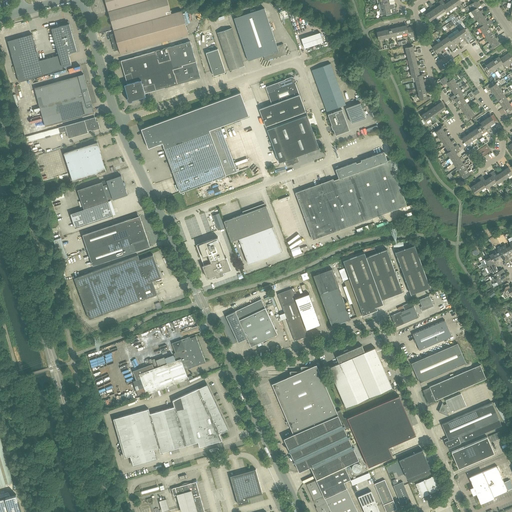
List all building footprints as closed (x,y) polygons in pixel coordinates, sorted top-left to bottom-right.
[(105,0),(108,12),(149,0),(105,0)] [(149,0),(108,12),(114,30),(171,13),(167,0),(149,0)] [(442,0),(441,0),(438,3),(440,5),(440,4),(445,11),(446,13),(451,9),(447,3),(445,4),(442,0)] [(452,0),(450,0),(447,3),(451,9),(456,6),(452,0)] [(470,7),(472,10),(472,11),(477,7),(481,5),(477,0),(476,0),(470,5),(471,7),(470,7)] [(435,5),(433,6),(435,8),(440,14),(445,11),(440,4),(440,5),(436,7),(435,5)] [(394,6),(379,10),(380,15),(381,15),(383,14),(386,14),(386,16),(391,14),(391,13),(390,10),(395,8),(394,6)] [(472,10),(471,11),(474,16),(481,12),(480,11),(477,7),(472,11),(472,10)] [(264,8),(234,18),(248,61),(263,56),(265,61),(287,54),(283,44),(277,46),(264,8)] [(430,8),(428,9),(430,12),(430,11),(435,17),(440,14),(435,8),(431,10),(430,8)] [(181,10),(171,13),(114,30),(115,33),(110,35),(114,51),(119,50),(120,53),(188,34),(181,10)] [(481,12),(474,16),(478,21),(484,17),(483,16),(481,13),(483,11),(482,10),(480,11),(481,12)] [(425,11),(423,13),(425,15),(430,21),(435,17),(430,11),(430,12),(427,14),(425,11)] [(484,17),(478,21),(481,26),(487,22),(487,21),(485,18),(487,16),(486,15),(483,16),(484,17)] [(481,26),(479,27),(482,33),(489,28),(488,27),(492,24),(489,20),(487,21),(487,22),(481,26)] [(69,24),(52,29),(62,66),(71,64),(68,53),(77,51),(69,24)] [(413,26),(407,28),(408,33),(408,37),(411,36),(411,37),(415,36),(413,26)] [(232,28),(217,33),(230,70),(244,66),(232,28)] [(464,28),(459,32),(463,38),(468,34),(464,28)] [(489,28),(482,33),(486,38),(492,33),(489,28)] [(320,32),(301,39),(304,48),(323,42),(320,32)] [(458,41),(463,38),(459,32),(454,35),(458,41)] [(489,43),(496,38),(492,33),(486,38),(489,43)] [(14,38),(7,40),(11,55),(12,55),(13,62),(15,68),(17,74),(19,82),(44,75),(41,65),(40,62),(36,48),(32,34),(31,34),(14,39),(14,38)] [(449,38),(453,45),(454,44),(458,41),(454,35),(449,38)] [(448,36),(443,40),(447,46),(449,45),(452,49),(456,46),(454,44),(453,45),(449,38),(448,36)] [(496,38),(489,43),(492,47),(490,48),(491,50),(494,48),(493,48),(499,43),(496,38)] [(443,40),(437,43),(442,50),(447,46),(443,40)] [(179,44),(189,81),(200,78),(190,41),(179,44)] [(432,47),(437,53),(442,50),(437,43),(432,47)] [(179,44),(167,48),(178,84),(189,81),(179,44)] [(166,87),(178,84),(167,48),(156,51),(166,87)] [(218,49),(206,53),(214,76),(226,72),(218,49)] [(135,57),(141,80),(145,93),(166,87),(156,51),(135,57)] [(500,59),(503,63),(502,63),(505,67),(506,65),(507,66),(511,64),(510,63),(505,56),(500,59)] [(121,61),(127,83),(141,80),(135,57),(121,61)] [(409,66),(417,64),(415,57),(408,59),(409,66)] [(498,57),(493,60),(498,67),(502,63),(503,63),(500,59),(498,57)] [(498,67),(493,60),(488,64),(493,70),(498,67)] [(312,70),(315,80),(334,73),(331,63),(311,71),(312,70)] [(493,70),(488,64),(483,67),(487,73),(487,74),(488,76),(490,75),(489,73),(493,70)] [(418,69),(410,71),(412,78),(414,77),(414,78),(422,76),(425,76),(424,73),(421,74),(421,75),(422,75),(419,75),(418,69)] [(315,80),(318,87),(337,81),(334,73),(315,80)] [(45,127),(89,114),(94,113),(92,106),(83,74),(78,75),(34,88),(45,127)] [(439,79),(437,81),(438,83),(440,81),(443,85),(447,83),(446,83),(451,80),(450,80),(449,78),(450,77),(448,74),(440,80),(439,79)] [(265,87),(272,104),(259,109),(265,126),(306,111),(295,81),(293,81),(294,79),(291,78),(265,87)] [(451,80),(446,83),(447,83),(450,88),(456,83),(453,78),(450,80),(451,80)] [(146,96),(145,93),(141,80),(127,83),(125,84),(128,97),(127,98),(128,101),(130,102),(132,101),(132,100),(146,96)] [(318,87),(321,95),(340,89),(337,81),(318,87)] [(460,88),(456,83),(450,88),(453,93),(460,88)] [(493,93),(499,88),(496,83),(490,88),(489,87),(487,88),(488,90),(490,89),(493,93)] [(454,94),(450,97),(453,101),(455,100),(455,99),(461,95),(463,93),(460,88),(453,93),(454,94)] [(499,88),(493,93),(496,98),(503,93),(499,88)] [(321,95),(324,103),(343,97),(340,89),(321,95)] [(150,126),(140,130),(148,149),(162,144),(163,147),(164,146),(171,166),(182,162),(183,165),(229,148),(220,126),(240,119),(249,116),(240,93),(150,126)] [(503,93),(496,98),(500,103),(506,98),(503,93)] [(461,95),(455,99),(455,100),(458,104),(464,100),(461,95)] [(346,105),(343,97),(324,103),(327,111),(326,112),(346,105)] [(506,98),(500,103),(503,108),(510,104),(506,98)] [(464,100),(458,104),(461,109),(468,105),(464,100)] [(366,118),(360,102),(346,108),(351,123),(366,118)] [(437,105),(441,112),(446,108),(441,102),(437,105)] [(511,106),(510,104),(503,108),(507,113),(511,109),(511,106)] [(441,112),(437,105),(431,109),(436,115),(441,112)] [(468,105),(461,109),(465,114),(471,110),(468,105)] [(342,109),(328,114),(332,125),(331,126),(332,129),(333,130),(336,135),(350,130),(349,130),(342,109)] [(436,115),(431,109),(426,112),(431,119),(436,115)] [(471,110),(465,114),(468,119),(475,115),(471,110)] [(431,119),(426,112),(421,116),(425,122),(431,119)] [(486,119),(490,126),(495,122),(494,121),(491,116),(492,115),(491,115),(490,113),(488,114),(489,117),(486,119)] [(274,127),(267,130),(279,163),(284,161),(285,162),(286,165),(288,165),(292,164),(293,165),(294,163),(298,162),(298,160),(297,156),(319,148),(318,146),(316,140),(314,135),(310,124),(309,120),(307,115),(274,127)] [(58,128),(25,137),(26,142),(60,133),(66,131),(68,138),(88,133),(88,131),(91,130),(91,131),(100,128),(98,123),(97,123),(96,122),(95,117),(58,128)] [(480,120),(478,121),(480,124),(480,123),(482,125),(485,129),(490,126),(486,119),(481,122),(480,120)] [(441,128),(435,132),(438,137),(445,133),(444,132),(442,129),(444,127),(443,125),(441,127),(441,128)] [(482,125),(477,128),(481,135),(486,131),(485,129),(482,125)] [(476,138),(481,135),(477,128),(472,132),(476,138)] [(445,133),(438,137),(442,142),(448,137),(445,134),(448,132),(446,130),(444,132),(445,133)] [(472,132),(467,135),(471,141),(476,138),(472,132)] [(448,137),(442,142),(445,147),(452,142),(451,142),(449,139),(451,137),(450,135),(448,137)] [(471,141),(467,135),(462,139),(466,145),(471,141)] [(452,142),(445,147),(449,152),(455,147),(454,147),(452,144),(454,142),(453,140),(451,142),(452,142)] [(97,143),(64,153),(73,181),(106,171),(97,143)] [(449,152),(447,153),(450,158),(456,153),(455,152),(459,149),(457,145),(454,147),(455,147),(449,152)] [(237,171),(230,151),(173,172),(180,192),(237,171)] [(336,169),(339,178),(356,224),(407,205),(390,159),(387,160),(384,152),(361,160),(361,161),(356,163),(356,162),(336,169)] [(460,159),(456,153),(450,158),(453,163),(460,159)] [(460,159),(453,163),(457,168),(463,164),(460,159)] [(457,168),(460,173),(467,169),(463,164),(457,168)] [(511,172),(508,167),(503,170),(508,177),(511,173),(511,172)] [(470,173),(467,169),(460,173),(464,178),(470,173)] [(503,170),(498,174),(503,180),(508,177),(503,170)] [(494,171),(489,174),(491,176),(492,175),(496,182),(497,184),(503,180),(498,174),(496,175),(494,171)] [(84,209),(70,214),(75,228),(113,215),(108,201),(108,199),(112,198),(113,199),(128,195),(121,175),(106,180),(107,181),(102,183),(102,182),(78,190),(84,209)] [(491,176),(487,179),(491,185),(496,182),(492,175),(491,176)] [(482,176),(478,178),(480,181),(480,180),(485,186),(486,188),(491,185),(487,179),(485,180),(482,176)] [(356,224),(339,178),(334,180),(333,179),(295,192),(313,239),(356,224)] [(475,181),(473,182),(475,184),(475,183),(480,190),(485,186),(480,180),(480,181),(477,183),(475,181)] [(470,184),(468,185),(470,188),(471,187),(475,193),(480,190),(475,183),(475,184),(472,186),(470,184)] [(62,190),(52,194),(55,201),(65,197),(62,190)] [(266,205),(232,218),(224,221),(231,241),(239,238),(248,264),(282,251),(273,226),(274,226),(266,205)] [(224,228),(219,213),(213,215),(218,230),(224,228)] [(145,231),(142,221),(140,215),(82,234),(88,250),(145,231)] [(145,231),(88,250),(93,265),(150,246),(145,231)] [(197,245),(197,246),(201,257),(205,261),(203,263),(204,265),(203,266),(207,278),(208,278),(212,276),(213,279),(224,275),(223,272),(230,270),(231,269),(226,257),(225,257),(218,237),(198,244),(197,244),(197,245)] [(415,245),(395,252),(411,294),(430,287),(415,245)] [(511,252),(509,246),(507,248),(505,245),(502,247),(506,255),(507,254),(509,258),(511,256),(510,253),(511,252)] [(497,253),(500,258),(502,257),(504,260),(507,259),(505,255),(506,255),(502,247),(498,249),(499,252),(497,253)] [(364,252),(343,260),(363,315),(378,309),(376,306),(383,304),(382,299),(402,292),(387,249),(366,257),(364,252)] [(496,251),(490,254),(491,256),(494,261),(500,258),(497,253),(496,251)] [(138,255),(74,278),(89,319),(157,294),(152,281),(159,278),(159,279),(162,278),(157,263),(156,264),(153,254),(139,259),(138,255)] [(482,264),(479,266),(480,268),(485,265),(486,264),(487,267),(494,262),(494,261),(491,256),(485,259),(483,260),(481,261),(482,264)] [(485,265),(480,268),(483,266),(484,268),(487,274),(490,273),(492,272),(492,271),(498,269),(494,262),(487,267),(486,264),(485,265)] [(313,276),(320,294),(332,326),(351,319),(339,287),(332,269),(313,276)] [(490,273),(487,274),(489,273),(491,275),(493,279),(501,275),(500,274),(504,272),(502,269),(499,271),(498,269),(492,271),(492,272),(490,273)] [(501,275),(493,279),(495,283),(493,284),(494,286),(504,281),(503,278),(506,277),(505,274),(502,276),(501,275)] [(505,290),(502,292),(505,298),(508,297),(509,297),(509,296),(511,294),(511,286),(511,287),(508,283),(505,284),(506,287),(505,290)] [(277,294),(282,305),(296,300),(295,298),(292,289),(277,294)] [(302,317),(306,330),(320,324),(309,293),(295,298),(296,300),(302,317)] [(429,296),(419,300),(422,306),(420,307),(422,311),(434,306),(429,296)] [(244,332),(240,323),(255,316),(253,313),(265,308),(261,299),(226,315),(235,335),(240,333),(240,334),(244,332)] [(282,305),(287,319),(291,317),(290,316),(294,314),(295,319),(302,317),(296,300),(282,305)] [(410,302),(403,305),(405,310),(391,316),(396,327),(419,317),(414,306),(412,307),(410,302)] [(240,333),(235,335),(238,342),(247,338),(251,346),(277,334),(265,308),(253,313),(255,316),(240,323),(244,332),(240,334),(240,333)] [(309,336),(306,330),(302,317),(295,319),(294,314),(290,316),(291,317),(287,319),(295,341),(309,336)] [(445,320),(412,334),(419,350),(452,336),(445,320)] [(176,341),(172,343),(173,348),(174,348),(173,348),(174,348),(175,353),(177,352),(178,356),(175,358),(176,360),(181,358),(185,370),(192,367),(194,367),(194,366),(194,367),(194,366),(206,362),(204,359),(204,358),(204,357),(201,350),(201,349),(198,341),(198,340),(197,339),(196,336),(189,339),(189,340),(187,340),(187,339),(182,341),(182,339),(177,341),(176,341)] [(457,343),(411,363),(420,383),(466,363),(457,343)] [(365,352),(362,345),(348,351),(348,349),(344,351),(344,352),(336,356),(339,363),(329,367),(346,408),(392,388),(375,347),(365,352)] [(150,370),(138,374),(145,395),(189,379),(187,374),(185,370),(181,358),(176,360),(175,360),(173,354),(165,357),(165,356),(156,360),(158,365),(167,362),(167,363),(154,368),(152,364),(148,365),(150,370)] [(290,425),(293,434),(283,438),(283,439),(284,438),(289,450),(294,460),(294,461),(299,470),(299,471),(310,465),(316,478),(316,479),(344,466),(358,459),(338,415),(316,365),(312,366),(301,366),(302,371),(301,371),(290,371),(290,376),(272,384),(288,421),(286,422),(288,426),(290,425)] [(430,387),(423,390),(424,394),(428,403),(472,384),(486,378),(480,365),(466,371),(429,386),(430,387)] [(133,465),(157,459),(154,449),(159,448),(160,452),(198,442),(199,446),(222,440),(219,433),(228,429),(207,384),(173,400),(174,406),(150,413),(148,409),(113,419),(124,457),(130,456),(133,465)] [(439,412),(448,415),(447,413),(450,411),(451,413),(466,406),(461,394),(445,400),(447,404),(444,405),(442,402),(439,412)] [(344,417),(340,409),(336,411),(345,430),(351,427),(368,467),(392,456),(388,447),(416,435),(399,395),(347,417),(344,417)] [(492,402),(442,424),(448,438),(446,439),(445,440),(446,441),(445,441),(448,448),(461,443),(465,441),(501,425),(499,419),(492,402)] [(487,437),(490,443),(502,437),(500,431),(487,437)] [(0,435),(0,486),(13,482),(0,435)] [(490,443),(487,437),(451,452),(454,459),(457,458),(459,462),(458,463),(458,464),(457,465),(458,466),(459,466),(459,467),(460,466),(464,465),(464,466),(494,453),(490,443)] [(409,483),(433,473),(429,465),(422,450),(399,460),(409,483)] [(350,478),(344,466),(316,479),(306,484),(314,500),(317,507),(316,507),(317,511),(358,511),(346,487),(344,481),(350,478)] [(362,472),(362,470),(362,468),(361,467),(359,466),(358,466),(357,466),(355,466),(354,467),(353,469),(353,470),(353,472),(354,473),(355,474),(356,474),(358,475),(359,475),(360,474),(361,473),(362,472)] [(497,466),(470,477),(481,502),(508,491),(497,466)] [(262,493),(256,469),(246,471),(241,473),(235,474),(231,476),(230,476),(238,504),(238,505),(249,502),(247,497),(262,493)] [(434,476),(423,481),(415,484),(421,498),(436,491),(435,489),(436,486),(438,486),(434,476)] [(385,479),(374,484),(386,511),(389,511),(397,509),(385,479)] [(174,496),(191,491),(196,511),(204,511),(196,481),(172,488),(174,496)] [(393,485),(402,506),(406,505),(406,504),(408,503),(408,504),(411,502),(402,482),(393,485)] [(371,491),(358,496),(363,506),(365,511),(379,511),(375,502),(376,501),(371,491)] [(0,511),(21,511),(16,494),(0,498),(0,511)]
